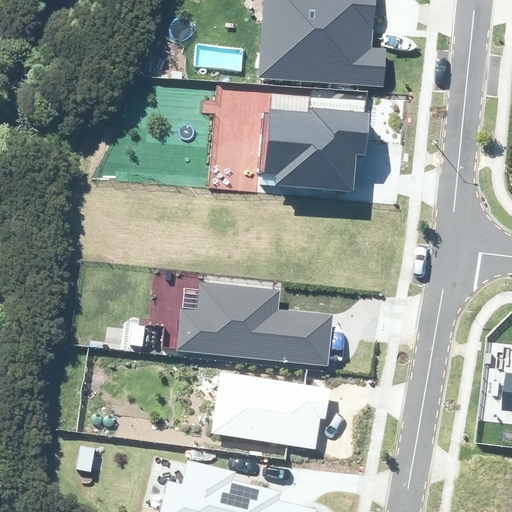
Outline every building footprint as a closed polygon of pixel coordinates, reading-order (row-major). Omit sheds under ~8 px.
[(375,0),(265,0),(259,76),(383,85),(385,49),(372,48),(375,6),(375,0)] [(275,185),(353,192),(355,173),(357,154),(365,155),(369,113),(310,108),(309,113),(270,109),(264,174),(276,175),(275,185)] [(179,307),(175,351),(327,365),(330,341),(332,315),(278,310),(280,291),(200,284),(198,308),(179,307)] [(211,433),(315,449),(317,435),(320,418),(326,419),(331,388),(221,371),(211,433)] [(511,410),(511,373),(506,373),(502,409),(511,410)] [(167,480),(158,511),(317,511),(318,510),(279,500),(281,492),(234,480),(236,471),(188,460),(182,484),(167,480)]
